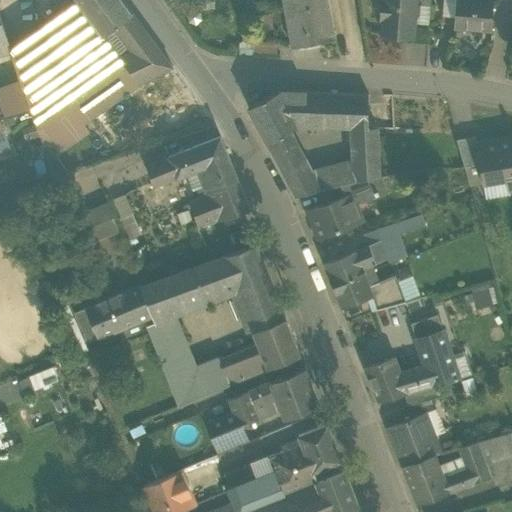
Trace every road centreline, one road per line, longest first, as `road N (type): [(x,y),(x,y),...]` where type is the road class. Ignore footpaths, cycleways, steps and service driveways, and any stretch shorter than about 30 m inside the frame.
road 1 (residential): [(389,511),(239,127),(198,71)]
road 2 (residential): [(198,71),(435,79),(511,94)]
